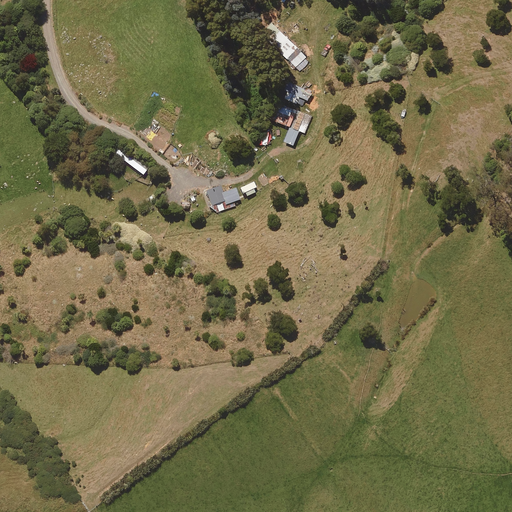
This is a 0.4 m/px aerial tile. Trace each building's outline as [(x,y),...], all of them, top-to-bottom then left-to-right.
[(311,60),(281,32),(271,43),(301,71),(311,60)] [(300,97),(288,92),(285,99),(297,104),(300,97)] [(292,128),(298,111),(275,102),(269,119),(292,128)] [(298,111),(292,128),(305,133),(312,116),(298,111)] [(227,209),(222,188),(208,192),(211,204),(209,204),(212,217),(220,215),(219,211),(227,209)] [(150,199),(155,209),(166,203),(161,194),(150,199)] [(155,209),(150,199),(139,205),(144,215),(155,209)]
